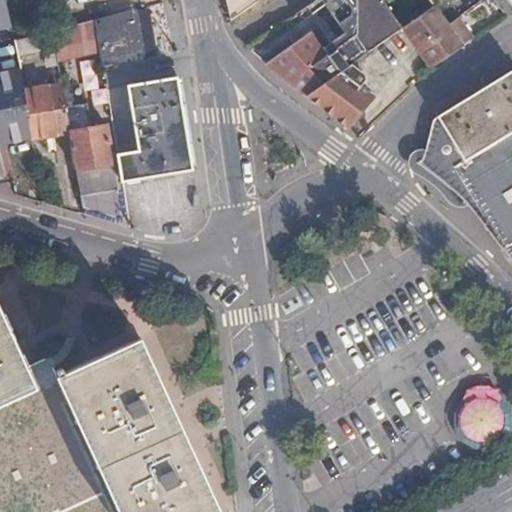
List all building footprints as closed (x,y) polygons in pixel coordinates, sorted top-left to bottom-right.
[(0,0),(0,34),(27,28),(21,0),(0,0)] [(220,0),(223,19),(222,19),(223,23),(257,0),(220,0)] [(280,45),(261,59),(306,95),(339,70),(357,58),(400,26),(379,0),(327,0),(336,11),(330,15),(343,32),(335,38),(329,43),(323,47),(310,30),(284,49),(280,45)] [(327,0),(312,0),(296,11),(301,15),(304,16),(323,4),(330,15),(336,11),(327,0)] [(400,26),(429,65),(461,42),(470,36),(457,17),(448,23),(432,2),(400,26)] [(141,32),(137,7),(94,18),(99,48),(102,65),(145,59),(141,32)] [(99,48),(94,18),(54,28),(59,59),(99,48)] [(59,59),(54,28),(14,39),(18,54),(45,49),(48,65),(60,64),(59,59)] [(324,36),(329,43),(335,38),(329,31),(324,36)] [(357,58),(339,70),(371,99),(376,95),(362,81),(371,72),(357,58)] [(69,62),(72,96),(101,94),(98,59),(69,62)] [(487,230),(511,260),(511,64),(511,65),(425,122),(419,154),(417,168),(424,172),(435,177),(459,203),(487,230)] [(0,110),(27,105),(24,90),(22,72),(20,66),(6,68),(9,79),(0,80),(0,110)] [(339,70),(306,95),(313,102),(346,126),(373,101),(371,99),(339,70)] [(149,174),(194,167),(192,159),(183,110),(181,98),(177,78),(127,86),(139,151),(118,155),(123,182),(150,177),(149,174)] [(27,105),(33,137),(71,130),(67,106),(63,83),(24,90),(27,105)] [(71,130),(84,208),(117,217),(123,215),(107,125),(95,127),(91,102),(67,106),(71,130)] [(194,169),(194,167),(149,174),(150,177),(194,169)] [(0,308),(0,511),(220,511),(198,463),(184,434),(174,413),(142,344),(139,337),(89,361),(58,375),(47,355),(26,365),(23,358),(13,337),(4,316),(0,308)] [(492,381),(461,393),(466,405),(450,411),(465,448),(511,430),(492,381)]
